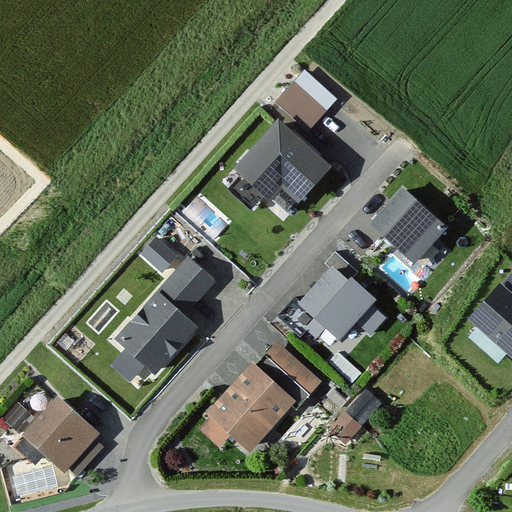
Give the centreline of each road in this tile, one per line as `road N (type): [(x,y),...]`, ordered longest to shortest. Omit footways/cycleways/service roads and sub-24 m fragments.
road 1 (track): [(335,0),(0,373)]
road 2 (residential): [(129,508),(131,451),(144,411),(375,166)]
road 3 (residential): [(129,508),(254,496),(352,511)]
